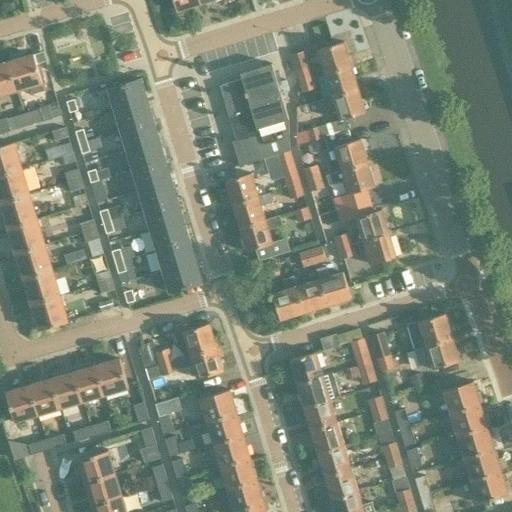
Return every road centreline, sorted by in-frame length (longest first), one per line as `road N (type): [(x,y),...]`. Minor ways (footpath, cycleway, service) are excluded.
road 1 (unclassified): [(474,279),(373,0)]
road 2 (residential): [(231,293),(13,357),(0,315)]
road 3 (residential): [(231,293),(156,57)]
road 4 (residential): [(248,350),(474,279)]
road 5 (residential): [(156,57),(352,0)]
road 6 (residential): [(294,511),(248,350)]
